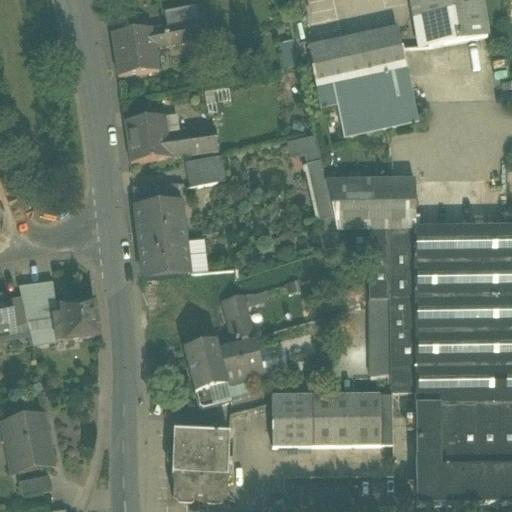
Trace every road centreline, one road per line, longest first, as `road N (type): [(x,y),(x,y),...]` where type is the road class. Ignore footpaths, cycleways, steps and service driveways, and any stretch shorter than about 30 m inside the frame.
road 1 (residential): [(110,236),(124,344),(125,511)]
road 2 (residential): [(68,0),(110,236)]
